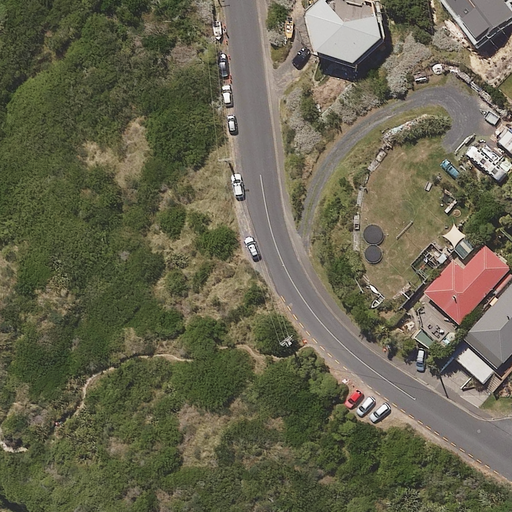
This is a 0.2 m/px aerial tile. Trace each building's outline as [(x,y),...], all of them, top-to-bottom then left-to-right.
[(346,1),(345,0),(329,0),(327,5),(323,1),(308,16),(317,53),(355,66),(383,40),(377,8),(367,4),(366,7),(346,1)] [(511,130),(509,128),(498,141),(511,152),(511,130)] [(464,260),(482,242),(472,232),(454,249),(464,260)] [(416,337),(431,351),(439,343),(446,350),(469,325),(464,320),(511,268),(486,245),(467,267),(457,258),(426,293),(434,301),(414,324),(421,331),(416,337)] [(511,284),(470,332),(474,336),(455,357),(484,383),(511,352),(511,284)]
